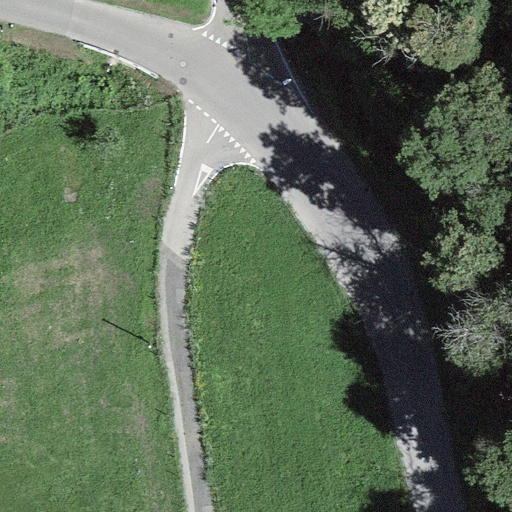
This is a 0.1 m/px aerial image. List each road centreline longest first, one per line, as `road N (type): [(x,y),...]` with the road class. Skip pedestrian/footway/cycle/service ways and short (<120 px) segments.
road 1 (tertiary): [(234,101),(302,167),(362,255),(402,355),(439,511)]
road 2 (tertiary): [(0,2),(158,51),(234,101)]
